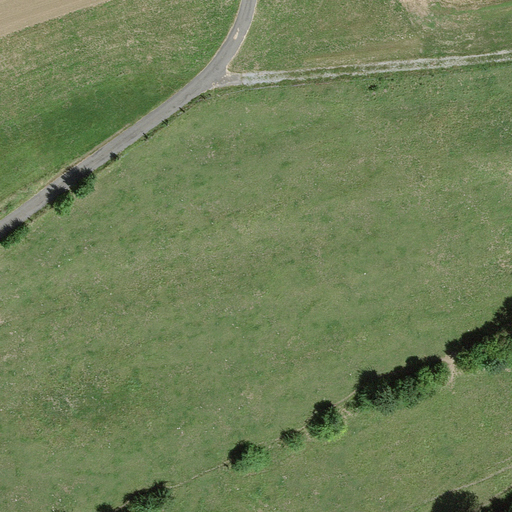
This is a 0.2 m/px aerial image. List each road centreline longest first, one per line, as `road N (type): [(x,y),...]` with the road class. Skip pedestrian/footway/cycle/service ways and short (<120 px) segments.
road 1 (track): [(250,0),(241,33),(207,84),(0,234)]
road 2 (track): [(207,84),(511,62)]
